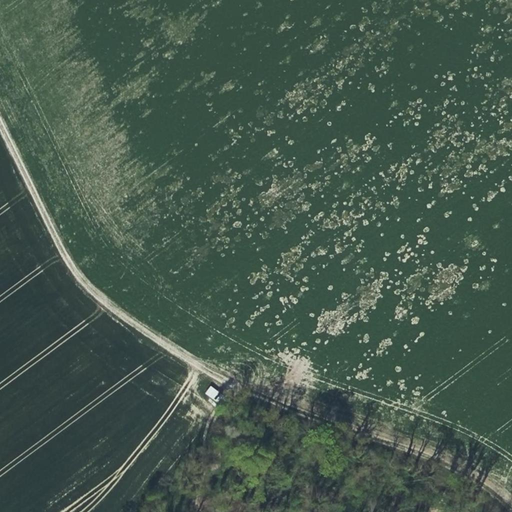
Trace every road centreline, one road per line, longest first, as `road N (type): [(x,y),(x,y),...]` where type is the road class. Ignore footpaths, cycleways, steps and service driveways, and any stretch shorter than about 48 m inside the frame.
road 1 (track): [(511,511),(449,468),(198,367),(86,291),(0,126)]
road 2 (track): [(198,367),(83,511)]
